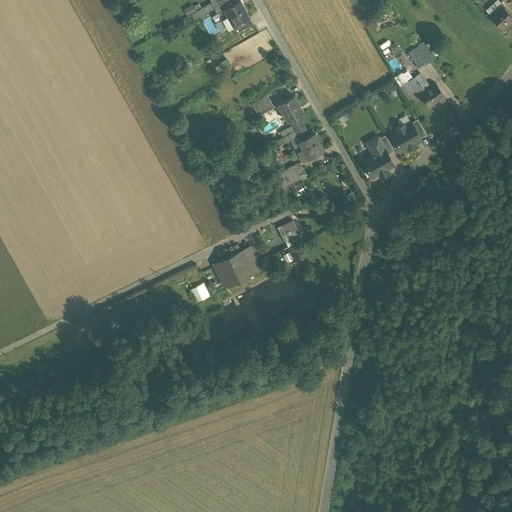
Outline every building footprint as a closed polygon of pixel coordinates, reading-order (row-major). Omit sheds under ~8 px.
[(233,0),(215,0),(212,2),(215,7),(218,12),(219,12),(219,11),(235,2),(233,0)] [(235,2),(219,11),(219,12),(228,28),(249,16),(249,15),(240,0),(238,0),(235,2)] [(500,0),(496,0),(487,9),(492,15),(504,4),(500,0)] [(212,2),(196,11),(199,16),(215,7),(212,2)] [(511,18),(511,12),(504,4),(492,15),(503,27),(511,18)] [(249,16),(228,28),(232,35),(253,23),(253,22),(252,22),(249,16)] [(407,51),(411,57),(419,67),(429,60),(432,58),(425,47),(421,42),(407,51)] [(223,71),(232,66),(227,58),(219,62),(223,71)] [(402,71),(394,77),(400,85),(407,80),(402,71)] [(420,71),(407,80),(400,85),(410,99),(419,92),(429,86),(420,71)] [(429,86),(419,92),(427,104),(443,94),(435,82),(429,86)] [(267,94),(254,101),(262,114),(275,107),(267,94)] [(295,95),(277,104),(282,113),(283,113),(287,120),(290,119),(299,114),(304,111),(303,111),(295,96),(296,95),(295,95)] [(299,114),(290,119),(293,125),(295,129),(304,123),(299,114)] [(411,122),(419,136),(426,132),(418,118),(411,122)] [(390,130),(401,150),(420,138),(419,136),(409,119),(390,130)] [(295,129),(282,136),(286,141),(292,138),(295,142),(314,131),(312,128),(308,131),(304,123),(295,129)] [(290,126),(280,131),(282,136),(295,129),(293,125),(290,126)] [(295,142),(293,143),(302,160),(324,148),(324,147),(323,148),(314,132),(315,132),(315,131),(314,131),(295,142)] [(378,137),(387,153),(394,149),(385,134),(378,137)] [(362,159),(371,176),(393,163),(387,153),(378,137),(377,136),(367,142),(373,153),(362,159)] [(299,161),(276,174),(284,188),(307,175),(299,161)] [(292,220),(280,226),(284,235),(287,239),(299,233),(292,220)] [(250,247),(214,265),(224,285),(261,268),(250,247)] [(296,247),(288,251),(293,260),(301,255),(299,251),(298,251),(296,247)] [(203,283),(190,290),(195,301),(208,294),(203,283)] [(115,319),(108,322),(111,329),(118,326),(115,319)]
